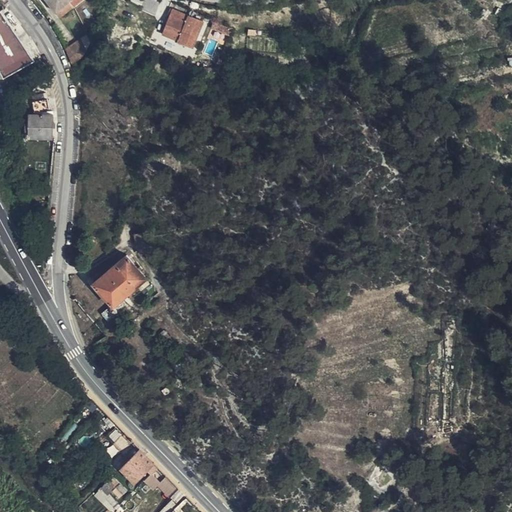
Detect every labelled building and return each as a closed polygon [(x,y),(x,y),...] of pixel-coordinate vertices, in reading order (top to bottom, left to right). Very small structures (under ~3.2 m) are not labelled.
[(71,0),(46,0),(57,12),(71,0)] [(81,0),(71,0),(57,12),(61,17),(81,0)] [(27,36),(5,8),(2,9),(18,34),(36,60),(39,58),(27,36)] [(18,34),(2,9),(0,10),(0,69),(4,77),(36,60),(18,34)] [(203,21),(173,9),(163,34),(179,40),(178,41),(193,47),(203,21)] [(66,50),(72,63),(78,60),(84,55),(87,50),(82,39),(66,50)] [(36,110),(33,94),(33,91),(25,101),(23,109),(36,110)] [(46,92),(33,94),(36,110),(49,107),(46,92)] [(31,136),(50,136),(54,136),(54,113),(31,113),(31,122),(28,122),(28,129),(31,129),(31,136)] [(50,139),(50,136),(31,136),(31,129),(28,129),(28,140),(50,139)] [(137,245),(151,241),(148,231),(135,235),(137,242),(137,245)] [(154,250),(151,241),(137,245),(140,254),(154,250)] [(126,255),(116,263),(136,286),(146,278),(126,255)] [(136,286),(116,263),(93,283),(112,305),(110,307),(116,314),(123,308),(118,301),(136,286)] [(136,286),(140,291),(150,283),(146,278),(136,286)] [(12,302),(0,296),(0,308),(8,312),(12,302)] [(103,313),(109,320),(116,314),(110,307),(103,313)] [(91,321),(86,314),(80,319),(85,326),(91,321)] [(165,340),(169,337),(163,331),(160,335),(165,340)] [(176,345),(169,337),(165,340),(172,348),(176,345)] [(193,361),(182,350),(170,362),(181,373),(193,361)] [(96,406),(90,400),(86,404),(92,410),(96,406)] [(96,422),(101,416),(98,412),(97,414),(95,412),(94,413),(96,415),(93,418),(96,422)] [(111,426),(101,416),(96,422),(106,431),(111,426)] [(145,456),(139,450),(121,467),(128,474),(139,463),(145,456)] [(153,464),(145,456),(139,463),(146,471),(147,470),(153,464)] [(139,463),(128,474),(135,482),(146,471),(139,463)] [(153,464),(147,470),(151,474),(157,468),(153,464)] [(111,475),(104,483),(111,490),(119,483),(111,475)] [(104,483),(101,486),(102,487),(96,492),(97,493),(95,495),(101,501),(105,497),(108,494),(111,490),(104,483)] [(119,483),(111,490),(119,498),(127,490),(119,483)] [(70,498),(64,492),(60,496),(65,501),(70,498)] [(108,494),(105,497),(112,504),(116,501),(108,494)]
